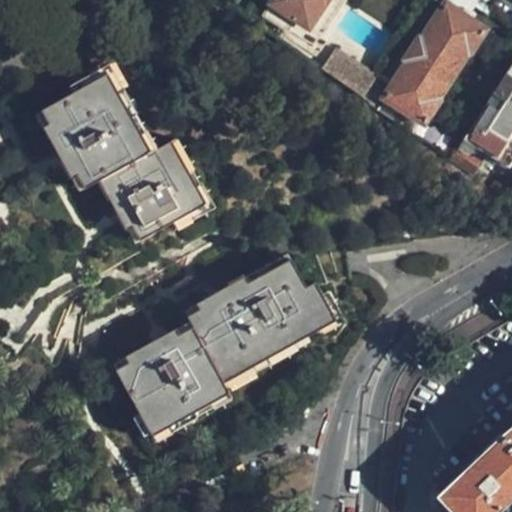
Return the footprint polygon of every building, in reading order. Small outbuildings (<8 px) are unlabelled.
[(307,28),(324,0),(272,0),(269,4),(307,28)] [(263,15),(248,4),(241,16),(256,27),(263,15)] [(388,87),(373,77),(359,97),(375,108),(383,98),(422,124),(438,101),(434,99),(467,52),(469,53),(485,31),(445,4),(421,40),(417,38),(404,56),(408,60),(388,87)] [(322,56),(314,66),(324,73),(332,62),(322,56)] [(511,60),(474,119),(464,133),(446,158),(467,173),(483,150),(507,166),(511,158),(511,138),(509,136),(511,131),(511,60)] [(73,86),(77,93),(110,74),(153,148),(161,145),(154,135),(113,64),(73,86)] [(359,97),(373,77),(358,67),(346,87),(359,97)] [(110,74),(77,93),(46,110),(88,185),(108,175),(153,148),(110,74)] [(179,135),(171,139),(202,195),(170,214),(175,223),(216,200),(179,135)] [(171,139),(161,145),(153,148),(108,175),(141,230),(170,214),(202,195),(171,139)] [(189,326),(141,353),(111,370),(149,438),(228,394),(222,383),(307,334),(305,330),(331,315),(314,285),(306,289),(289,258),(185,318),(189,326)] [(511,428),(510,431),(466,469),(437,496),(452,511),(494,511),(511,496),(511,428)]
